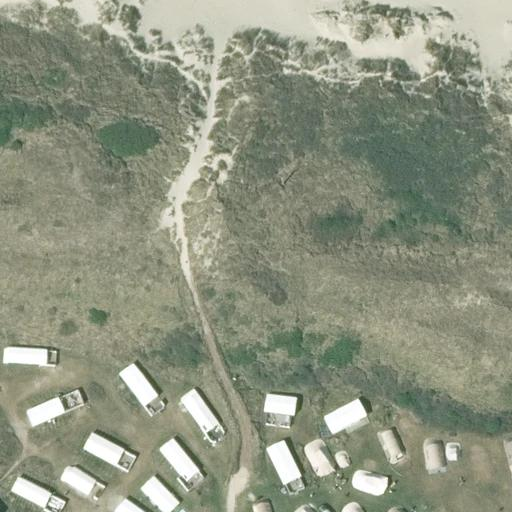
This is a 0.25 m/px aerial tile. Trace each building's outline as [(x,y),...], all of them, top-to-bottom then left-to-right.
[(151,416),(164,408),(135,365),(122,373),(151,416)] [(295,426),(296,397),(268,396),(267,425),(295,426)] [(332,433),(359,425),(353,407),(326,415),(332,433)] [(105,459),(114,463),(119,450),(93,438),(88,450),(106,458),(105,459)] [(191,490),(204,481),(174,441),(161,451),(191,490)] [(287,490),(303,484),(285,443),(270,450),(287,490)]
